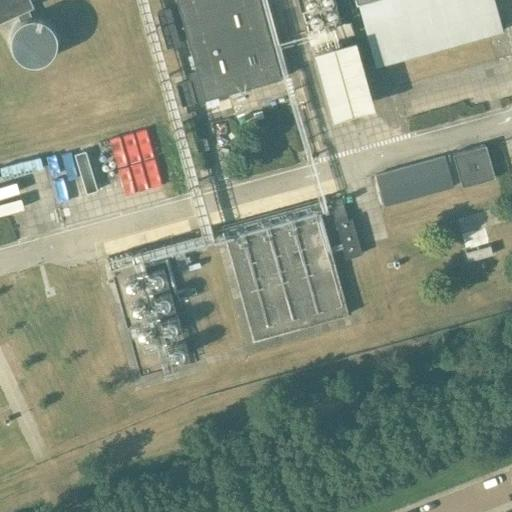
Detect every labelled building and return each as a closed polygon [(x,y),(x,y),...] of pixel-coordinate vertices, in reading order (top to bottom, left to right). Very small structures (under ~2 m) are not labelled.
[(26,0),(0,0),(0,23),(31,9),(26,0)] [(176,84),(181,105),(281,77),(259,0),(176,0),(196,71),(187,74),(189,80),(176,84)] [(317,44),(333,114),(372,105),(347,0),(305,0),(316,44),(317,44)] [(354,0),(356,4),(358,4),(375,66),(381,88),(392,85),(386,63),(502,30),(493,0),(354,0)] [(157,12),(166,47),(178,44),(169,8),(157,12)] [(15,65),(22,68),(30,69),(38,68),(44,64),(49,58),(52,51),(52,43),(50,36),(46,30),(40,25),(33,23),(25,23),(18,25),(12,30),(7,36),(5,44),(6,52),(9,59),(15,65)] [(195,140),(198,151),(208,148),(205,137),(195,140)] [(494,176),(485,144),(452,153),(462,186),(494,176)] [(453,186),(444,155),(375,174),(384,205),(453,186)] [(341,199),(330,202),(345,258),(361,254),(351,218),(347,220),(341,199)] [(318,209),(223,235),(252,340),(347,313),(318,209)] [(466,251),(468,260),(492,253),(489,245),(466,251)]
